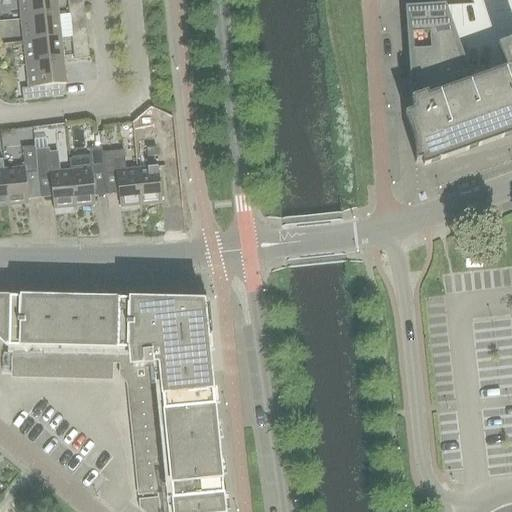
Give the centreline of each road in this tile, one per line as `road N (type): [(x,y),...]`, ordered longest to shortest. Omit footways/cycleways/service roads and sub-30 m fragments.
road 1 (unclassified): [(384,229),(402,292),(424,478),(454,511)]
road 2 (secondary): [(249,253),(286,511)]
road 3 (secondary): [(220,0),(249,253)]
road 4 (residential): [(0,258),(249,253)]
road 5 (residential): [(0,118),(131,104),(141,95),(131,0)]
road 6 (residential): [(384,229),(511,190)]
